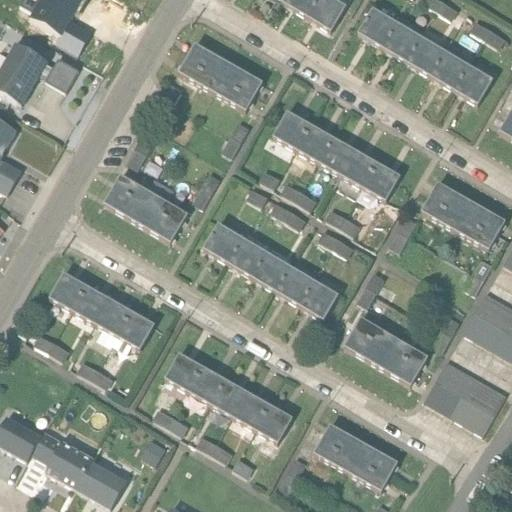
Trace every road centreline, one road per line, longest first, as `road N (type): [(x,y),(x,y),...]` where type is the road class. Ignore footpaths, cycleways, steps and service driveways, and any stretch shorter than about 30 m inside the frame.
road 1 (residential): [(46,230),(478,485)]
road 2 (residential): [(511,195),(186,0)]
road 3 (tertiary): [(180,0),(46,230)]
